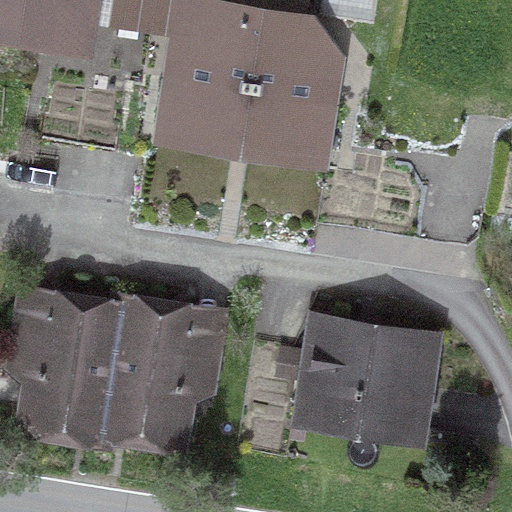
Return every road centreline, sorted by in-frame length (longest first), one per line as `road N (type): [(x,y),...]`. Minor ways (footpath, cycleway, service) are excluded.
road 1 (residential): [(0,203),(128,247),(435,288),(482,326),(511,376)]
road 2 (unclassified): [(0,492),(126,511)]
